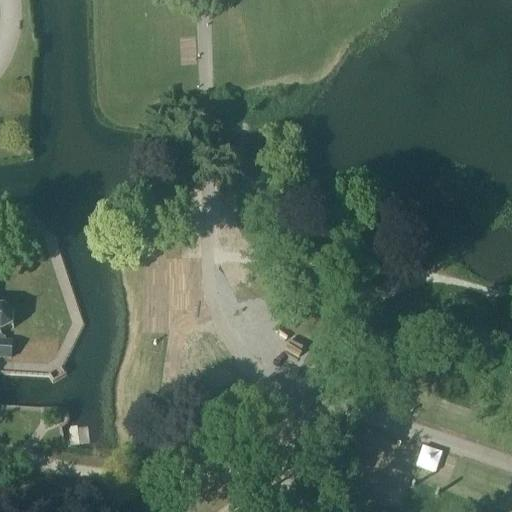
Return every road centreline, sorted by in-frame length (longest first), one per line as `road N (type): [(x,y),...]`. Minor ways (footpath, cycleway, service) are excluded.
road 1 (track): [(159,476),(50,465),(0,448)]
road 2 (track): [(287,473),(159,476)]
road 3 (track): [(273,384),(288,511)]
